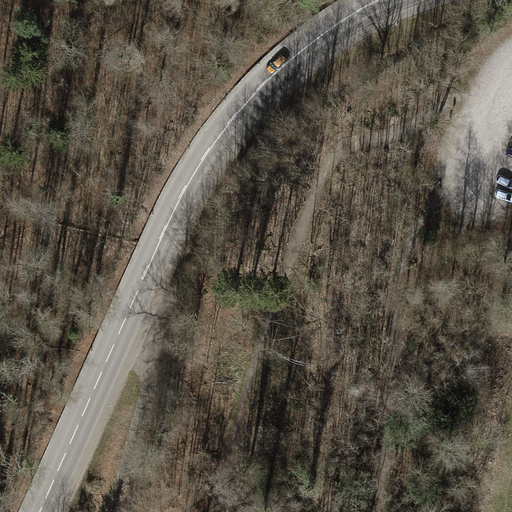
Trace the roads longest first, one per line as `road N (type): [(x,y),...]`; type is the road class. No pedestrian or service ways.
road 1 (tertiary): [(40,511),(196,169),(281,68),(380,0)]
road 2 (track): [(108,511),(147,391),(154,335),(131,307)]
